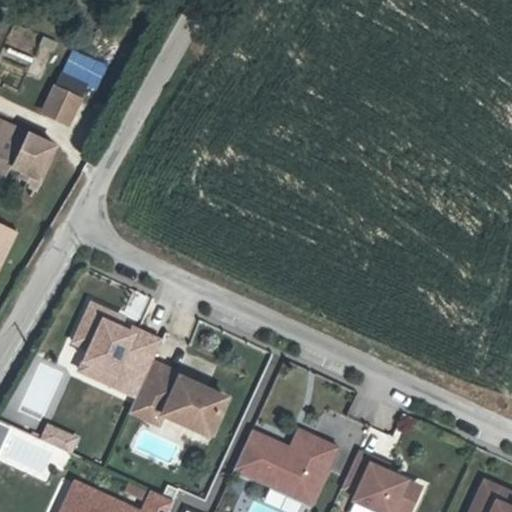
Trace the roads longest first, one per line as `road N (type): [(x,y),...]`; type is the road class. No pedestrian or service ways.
road 1 (residential): [(511,430),(77,227)]
road 2 (unclassified): [(77,227),(208,0)]
road 3 (unclassified): [(0,359),(77,227)]
